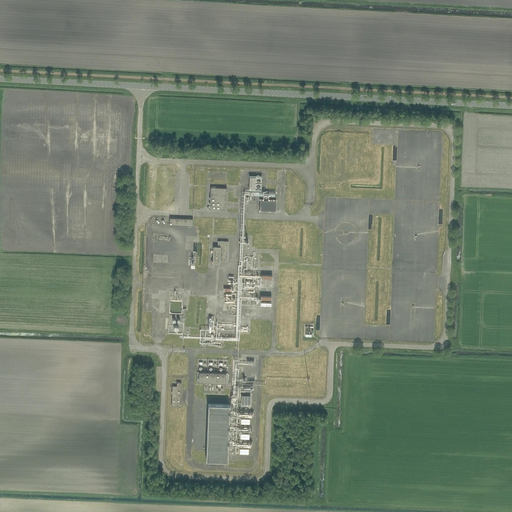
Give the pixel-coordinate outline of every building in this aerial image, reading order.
[(251,175),(251,188),(258,188),(258,189),(263,189),(263,175),(251,175)] [(226,206),(227,188),(211,187),(210,206),(226,206)] [(276,210),(276,200),(261,199),(260,210),(276,210)] [(228,261),(229,241),(218,241),(218,246),(214,246),(213,263),(220,263),(220,260),(228,261)] [(226,383),(226,373),(199,372),(199,382),(226,383)] [(180,406),(181,382),(177,382),(177,386),(172,386),(172,406),(180,406)] [(243,395),(243,403),(251,403),(251,395),(243,395)] [(228,460),(230,404),(209,404),(206,459),(228,460)]
